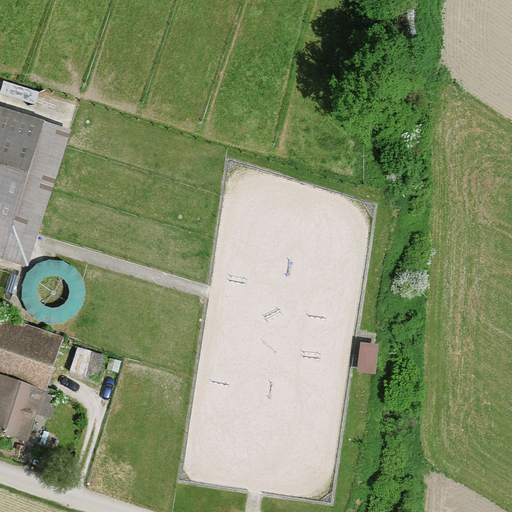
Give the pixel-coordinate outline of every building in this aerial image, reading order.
[(0,254),(41,122),(0,109),(0,254)] [(65,130),(41,122),(0,254),(0,255),(23,263),(65,130)] [(59,324),(69,320),(77,313),(83,304),(85,294),(85,284),(80,274),(73,266),(64,261),(54,259),(44,260),(34,265),(26,273),(22,283),(20,293),(23,304),(29,314),(37,320),(48,324),(59,324)] [(0,319),(0,424),(30,435),(63,341),(0,319)] [(379,367),(381,337),(360,335),(359,366),(379,367)] [(108,353),(76,344),(68,372),(100,381),(108,353)]
